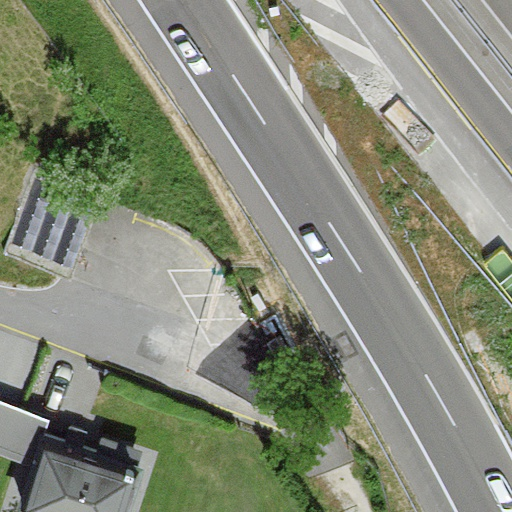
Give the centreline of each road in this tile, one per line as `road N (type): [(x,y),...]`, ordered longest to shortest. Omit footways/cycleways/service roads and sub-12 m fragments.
road 1 (motorway): [(183,0),(443,403),(500,511)]
road 2 (residential): [(330,461),(285,411),(0,304)]
road 3 (motorway): [(384,0),(511,169)]
